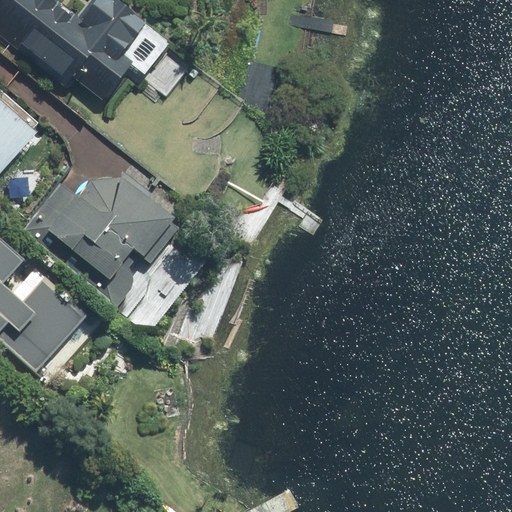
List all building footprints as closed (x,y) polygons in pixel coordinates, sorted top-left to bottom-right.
[(0,0),(0,30),(106,101),(129,66),(161,88),(187,48),(114,0),(95,0),(82,20),(52,0),(0,0)] [(0,185),(53,126),(0,79),(0,185)] [(60,189),(22,233),(119,316),(146,283),(130,270),(142,256),(152,265),(190,222),(116,158),(77,204),(60,189)] [(87,315),(0,234),(0,338),(35,370),(87,315)] [(0,506),(27,474),(0,452),(0,442),(6,435),(0,430),(0,506)]
